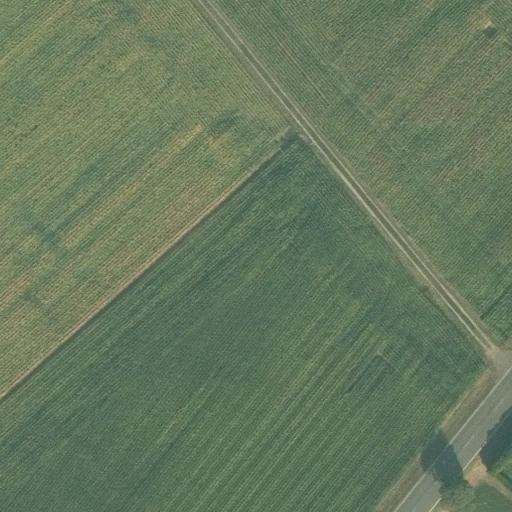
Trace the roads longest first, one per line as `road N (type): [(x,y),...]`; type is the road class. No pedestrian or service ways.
road 1 (track): [(511,372),(200,0)]
road 2 (secondary): [(412,511),(511,388)]
